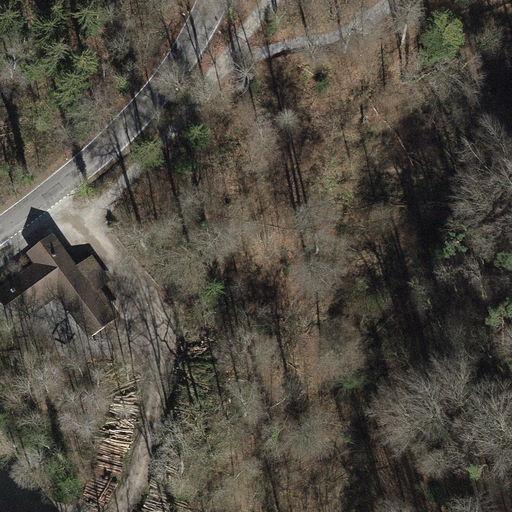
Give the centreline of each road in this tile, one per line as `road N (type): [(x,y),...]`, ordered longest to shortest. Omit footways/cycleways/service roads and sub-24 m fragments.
road 1 (tertiary): [(0,232),(118,136),(185,52),(212,0)]
road 2 (track): [(98,225),(156,289),(165,326),(155,426),(120,511)]
road 3 (track): [(221,64),(98,225)]
road 4 (track): [(221,64),(365,25),(400,0)]
